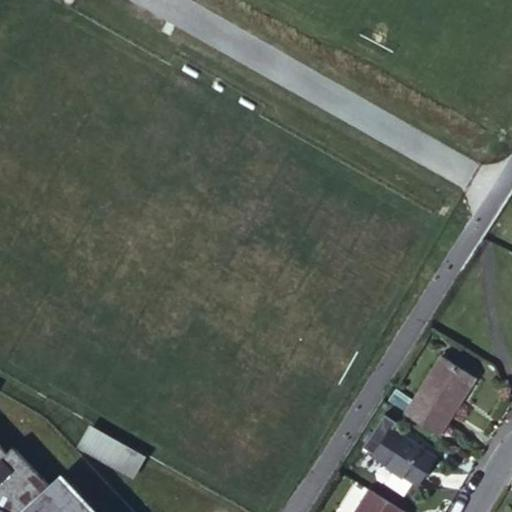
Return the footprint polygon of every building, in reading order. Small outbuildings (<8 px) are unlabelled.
[(442,352),(404,410),(439,432),(459,399),(456,397),(472,370),(442,352)] [(456,397),(459,399),(476,373),(472,370),(456,397)] [(391,427),(371,458),(415,485),(434,455),(391,427)] [(90,429),(80,448),(134,479),(144,461),(90,429)] [(13,444),(7,450),(0,442),(0,511),(106,511),(61,464),(46,478),(13,444)] [(409,511),(411,510),(367,483),(349,511),(409,511)]
